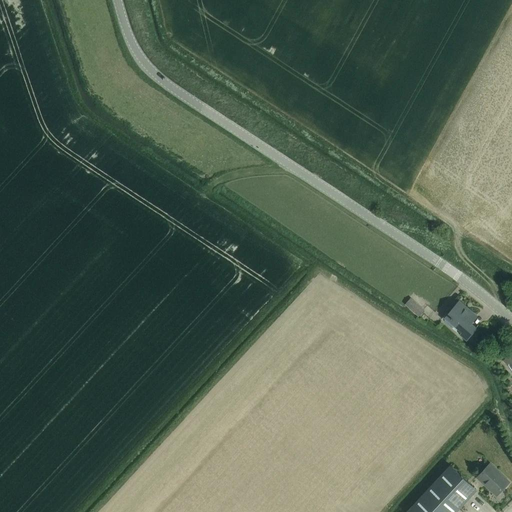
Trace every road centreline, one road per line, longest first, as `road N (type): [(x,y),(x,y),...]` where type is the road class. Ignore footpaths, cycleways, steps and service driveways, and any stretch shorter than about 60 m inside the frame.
road 1 (tertiary): [(511,320),(438,262),(169,87),(130,40),(119,0)]
road 2 (track): [(497,307),(491,284),(454,243),(451,218),(410,194)]
